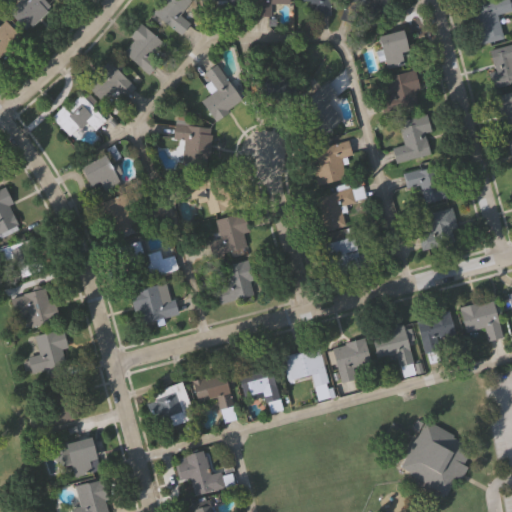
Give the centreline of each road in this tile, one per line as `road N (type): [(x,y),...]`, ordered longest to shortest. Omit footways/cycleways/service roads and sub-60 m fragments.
road 1 (residential): [(511,255),(442,0),(62,61),(0,113)]
road 2 (residential): [(155,511),(76,224),(0,113)]
road 3 (residential): [(511,254),(114,366)]
road 4 (residential): [(308,311),(271,154)]
